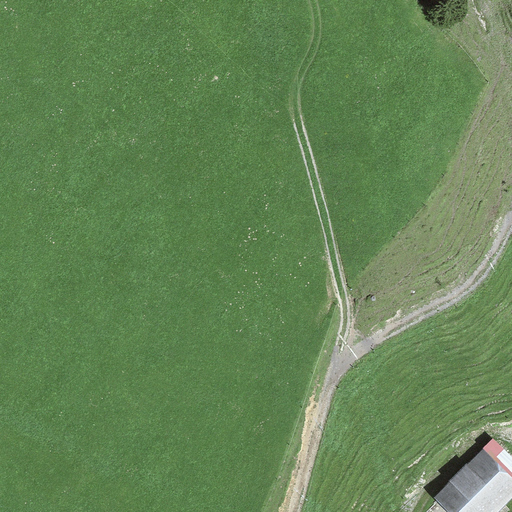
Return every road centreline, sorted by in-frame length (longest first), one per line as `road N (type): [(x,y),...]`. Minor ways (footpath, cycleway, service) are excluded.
road 1 (track): [(310,0),(316,37),(296,81),(345,329),(295,511)]
road 2 (track): [(334,370),(385,330),(465,290),(511,223)]
